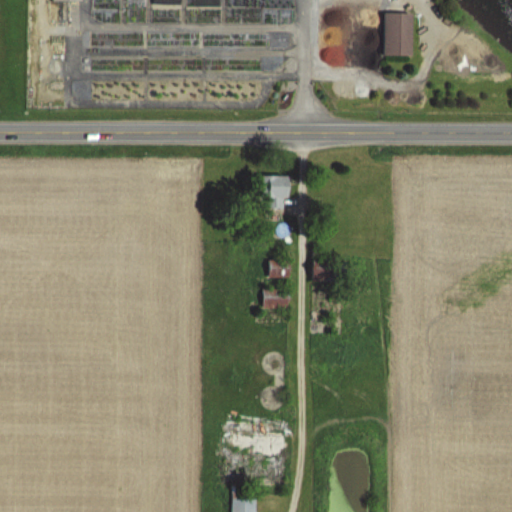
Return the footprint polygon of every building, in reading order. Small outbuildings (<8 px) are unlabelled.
[(407,12),(377,11),(377,54),(407,54),(407,12)] [(280,208),(281,175),(254,175),(253,207),(280,208)] [(284,259),(262,259),(262,278),(284,278),(284,259)] [(258,308),(283,308),(283,288),(258,288),(258,308)] [(284,422),(219,420),(218,484),(283,486),(284,422)] [(227,511),(251,511),(251,498),(228,498),(227,511)]
